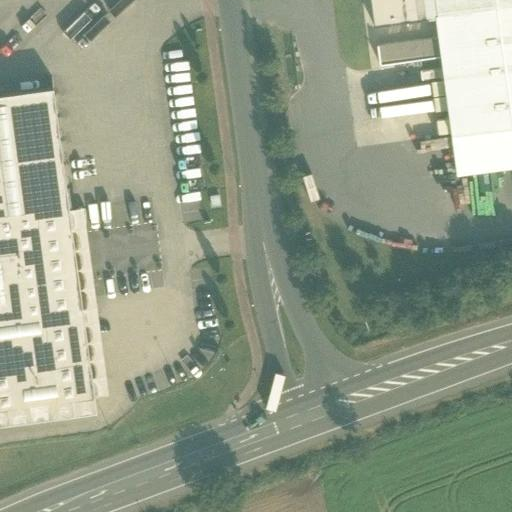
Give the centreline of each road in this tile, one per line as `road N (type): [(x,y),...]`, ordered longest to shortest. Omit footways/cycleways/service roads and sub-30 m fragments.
road 1 (unclassified): [(229,0),(262,239),(314,413)]
road 2 (secondary): [(57,511),(314,413)]
road 3 (secondary): [(314,413),(511,344)]
